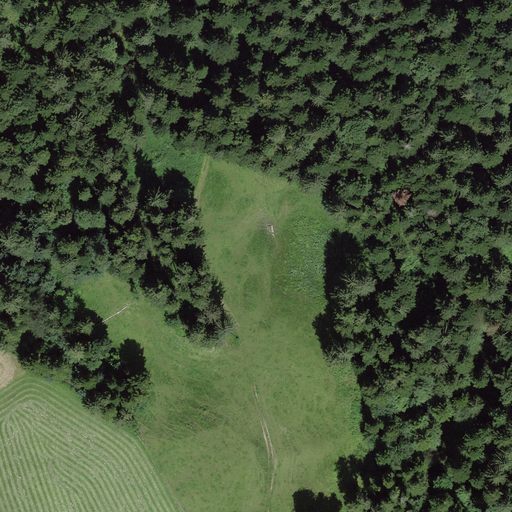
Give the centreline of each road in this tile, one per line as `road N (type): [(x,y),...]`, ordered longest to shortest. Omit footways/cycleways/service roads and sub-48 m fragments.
road 1 (track): [(272,511),(275,461),(250,340),(209,283),(195,194),(195,88),(133,0)]
road 2 (track): [(511,159),(506,96),(447,0)]
